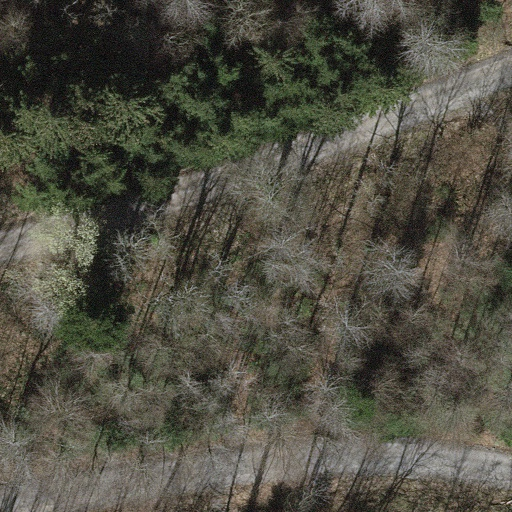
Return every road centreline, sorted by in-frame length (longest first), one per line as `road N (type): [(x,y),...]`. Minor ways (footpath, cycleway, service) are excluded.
road 1 (track): [(0,254),(142,216),(511,84)]
road 2 (track): [(511,488),(438,475),(320,473),(0,508)]
